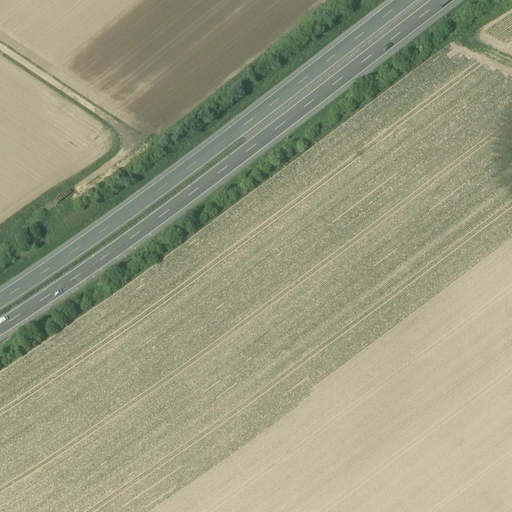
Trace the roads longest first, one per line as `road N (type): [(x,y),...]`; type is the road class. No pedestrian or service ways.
road 1 (motorway): [(0,323),(157,215),(439,0)]
road 2 (motorway): [(403,0),(0,297)]
road 3 (track): [(0,47),(129,135),(115,160),(0,237)]
